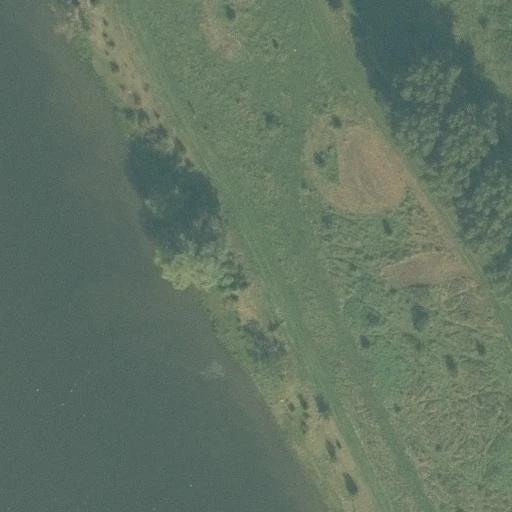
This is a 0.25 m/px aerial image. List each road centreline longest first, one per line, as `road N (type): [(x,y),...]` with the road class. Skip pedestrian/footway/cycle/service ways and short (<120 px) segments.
road 1 (track): [(132,0),(382,511)]
road 2 (track): [(433,511),(292,206),(302,1)]
road 3 (track): [(511,321),(302,1)]
